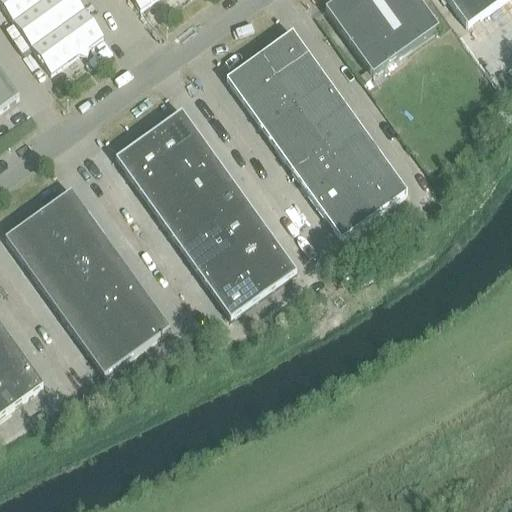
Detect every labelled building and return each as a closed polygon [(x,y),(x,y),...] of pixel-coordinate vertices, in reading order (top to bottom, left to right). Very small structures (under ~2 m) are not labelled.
[(0,0),(0,8),(14,27),(51,0),(0,0)] [(51,0),(14,27),(32,53),(84,16),(72,0),(51,0)] [(129,0),(140,15),(161,0),(129,0)] [(439,34),(414,0),(345,0),(325,15),(373,81),(439,34)] [(511,0),(443,0),(467,32),(511,0)] [(84,16),(32,53),(51,79),(103,42),(84,16)] [(226,86),(341,246),(407,199),(292,39),(226,86)] [(4,81),(0,83),(0,115),(19,102),(4,81)] [(116,165),(231,326),(297,278),(182,118),(116,165)] [(5,245),(38,290),(104,382),(170,334),(71,197),(5,245)] [(0,422),(43,391),(0,331),(0,422)]
